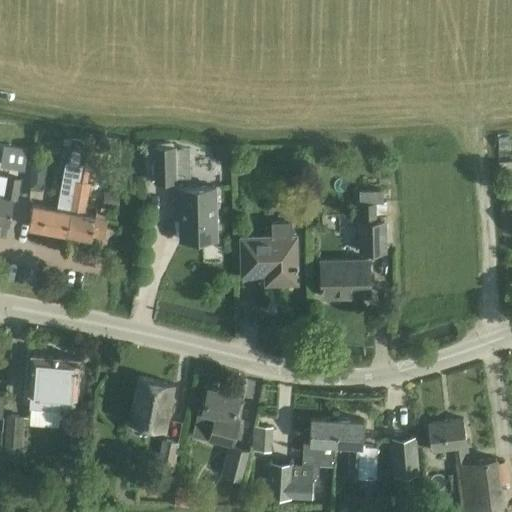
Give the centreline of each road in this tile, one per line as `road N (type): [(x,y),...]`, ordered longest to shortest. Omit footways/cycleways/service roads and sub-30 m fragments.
road 1 (tertiary): [(0,309),(300,377),(401,372),(511,334)]
road 2 (track): [(481,121),(488,342)]
